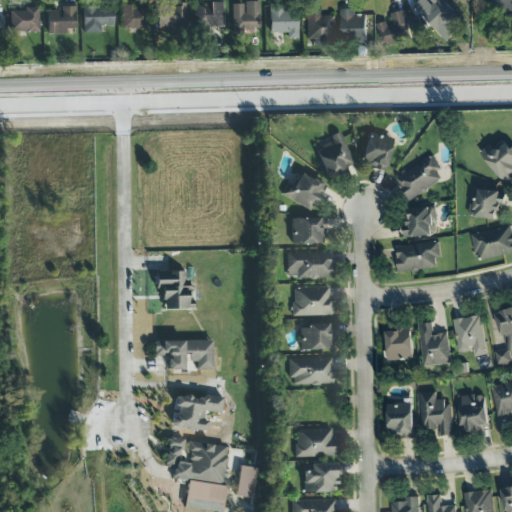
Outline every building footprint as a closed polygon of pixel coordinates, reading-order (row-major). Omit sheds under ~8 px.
[(438,36),(459,21),(443,0),(420,0),(415,4),(438,36)] [(511,0),(493,0),(506,18),(511,14),(511,0)] [(232,35),(243,34),(243,29),(259,28),(258,3),(231,3),(232,35)] [(222,28),(222,4),(193,4),(193,28),(222,28)] [(286,39),(297,39),(296,5),(268,6),(268,34),(286,34),(286,39)] [(81,34),(99,34),(100,27),(112,27),(113,7),(82,6),(81,34)] [(131,6),(120,6),(121,29),(148,29),(147,9),(131,10),(131,6)] [(185,7),(157,6),(156,28),(184,30),(185,7)] [(10,32),(38,32),(38,9),(10,10),(10,32)] [(46,9),(47,33),(74,33),(74,9),(46,9)] [(340,39),(366,40),(366,15),(354,15),(354,9),(341,9),(340,39)] [(305,40),(333,40),(334,16),(318,16),(318,10),(305,10),(305,40)] [(390,13),(392,22),(378,25),(381,45),(410,39),(404,10),(390,13)] [(393,140),(369,132),(359,164),(384,171),(393,140)] [(327,177),(354,165),(340,135),(313,147),(327,177)] [(506,183),(511,177),(511,148),(504,139),(493,149),(489,144),(479,153),(506,183)] [(395,176),(408,200),(446,180),(433,156),(395,176)] [(280,197),(312,211),(324,185),(300,174),(294,187),(286,183),(280,197)] [(498,199),(499,190),(478,189),(477,201),(470,200),(469,217),(495,219),(496,211),(503,212),(503,199),(498,199)] [(407,237),(435,236),(434,207),(406,208),(407,237)] [(323,218),(289,219),(290,245),(324,244),(323,218)] [(511,253),(511,226),(472,233),(477,260),(511,253)] [(436,267),(435,258),(440,257),(438,241),(395,246),(398,272),(436,267)] [(330,278),(329,253),(285,254),(286,280),(330,278)] [(162,310),(187,309),(186,272),(154,273),(155,290),(161,289),(162,310)] [(293,317),(331,315),(330,288),(292,288),(293,317)] [(511,308),(495,313),(500,335),(506,333),(508,341),(511,340),(511,308)] [(453,319),(457,351),(473,349),(474,356),(486,354),(480,315),(453,319)] [(450,363),(447,333),(433,334),(432,322),(418,324),(422,366),(450,363)] [(298,326),(299,350),(332,350),(332,325),(298,326)] [(412,326),(386,327),(387,360),(412,360),(412,326)] [(212,341),(153,342),(153,358),(167,357),(167,371),(183,371),(183,354),(192,354),(192,371),(212,370),(212,341)] [(497,366),(511,363),(508,349),(494,352),(497,366)] [(289,360),(289,386),(333,385),(333,359),(289,360)] [(511,416),(511,382),(491,385),(496,417),(511,414),(511,416)] [(449,399),(436,400),(436,392),(420,393),(422,429),(440,428),(441,436),(451,436),(449,399)] [(206,432),(208,414),(220,415),(222,400),(174,395),(171,428),(206,432)] [(486,395),(459,396),(460,431),(487,430),(486,395)] [(414,437),(413,404),(387,405),(388,438),(414,437)] [(295,430),(295,458),(337,457),(336,440),(331,440),(331,430),(295,430)] [(185,442),(185,440),(168,438),(164,468),(172,469),(171,479),(223,485),(227,447),(185,442)] [(303,471),(303,494),(336,493),(335,465),(310,465),(310,471),(303,471)] [(260,469),(238,468),(236,498),(258,499),(260,469)] [(184,509),(208,511),(222,511),(225,487),(187,482),(184,509)] [(504,511),(511,511),(511,487),(501,489),(504,511)] [(494,511),(493,491),(465,493),(466,511),(494,511)] [(428,496),(428,511),(456,511),(456,506),(441,507),(441,495),(428,496)] [(419,511),(419,497),(405,498),(405,502),(392,503),(391,511),(419,511)] [(335,511),(336,501),(292,501),(292,511),(335,511)]
